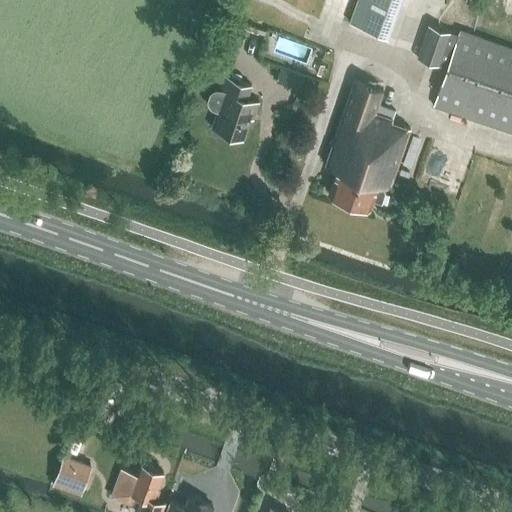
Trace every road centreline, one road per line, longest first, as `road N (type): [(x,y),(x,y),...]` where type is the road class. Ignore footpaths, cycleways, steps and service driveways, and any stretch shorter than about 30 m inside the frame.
road 1 (unclassified): [(511,511),(0,330)]
road 2 (primary): [(350,333),(0,210)]
road 3 (track): [(421,0),(402,49),(358,61),(338,86)]
road 4 (primary): [(470,373),(444,353),(387,334),(350,333)]
road 5 (primary): [(350,333),(437,372),(470,373)]
